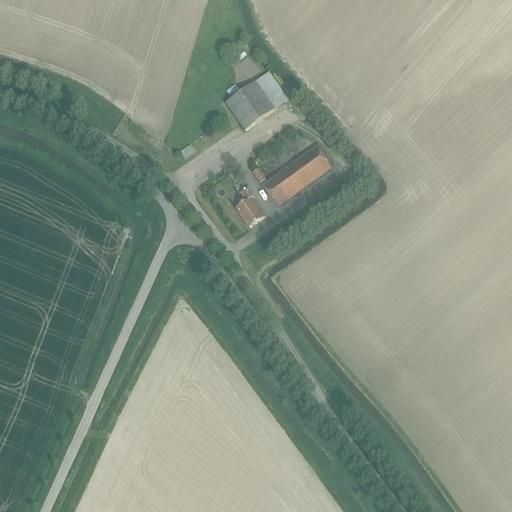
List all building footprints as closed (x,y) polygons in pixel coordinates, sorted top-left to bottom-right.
[(289,101),(269,74),(226,105),(246,133),(289,101)] [(236,87),(238,91),(248,86),(245,82),(236,87)] [(185,160),(196,153),(191,146),(181,154),(185,160)] [(280,209),(336,168),(320,146),(263,187),(280,209)] [(266,167),(262,170),(269,181),(274,178),(266,167)] [(254,174),(261,184),(267,180),(259,169),(254,174)] [(251,230),(267,219),(253,200),(255,198),(249,188),(241,194),(247,202),(236,209),(251,230)]
